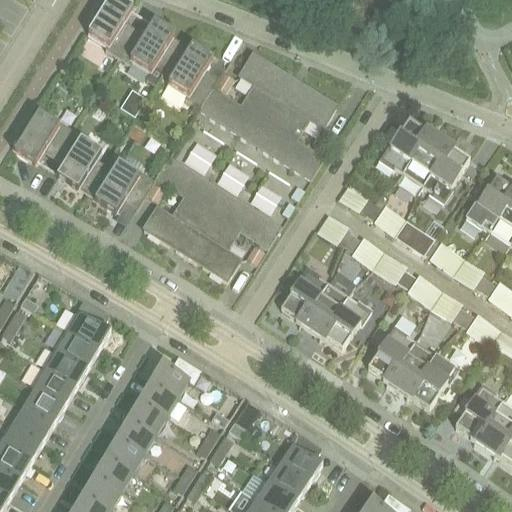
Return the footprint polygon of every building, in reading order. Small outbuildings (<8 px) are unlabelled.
[(112,2),(111,4),(107,1),(99,14),(103,16),(88,40),(107,52),(105,55),(117,63),(135,34),(125,28),(132,17),(133,15),(112,2)] [(154,28),(152,30),(145,41),(135,34),(117,63),(130,70),(132,67),(149,78),(144,86),(155,92),(164,77),(182,48),(173,43),(175,41),(154,28)] [(182,48),(164,77),(172,83),(168,90),(187,102),(185,105),(199,114),(198,115),(199,116),(213,93),(217,88),(218,86),(207,79),(214,68),(211,67),(213,65),(192,52),(191,54),(182,48)] [(256,148),(294,87),(253,60),(240,82),(253,90),(240,110),(213,93),(199,116),(252,149),(253,147),(256,148)] [(218,86),(217,88),(228,94),(236,81),(225,74),(218,86)] [(294,87),(256,148),(258,150),(257,152),(311,186),(325,163),(297,145),(309,125),(323,134),(336,112),(294,87)] [(13,153),(16,155),(15,157),(36,170),(37,168),(44,157),(54,164),(72,135),(60,128),(58,131),(38,119),(23,143),(20,141),(13,153)] [(390,153),(388,151),(379,165),(393,175),(394,173),(403,179),(429,139),(430,137),(426,134),(425,135),(409,125),(390,153)] [(87,200),(106,171),(97,165),(102,158),(82,146),(84,143),(72,135),(54,164),(64,170),(58,181),(57,183),(76,195),(77,193),(87,200)] [(430,137),(429,139),(403,179),(422,192),(449,152),(450,150),(430,137)] [(323,140),(315,153),(325,159),(333,146),(323,140)] [(449,152),(422,192),(431,197),(429,199),(443,209),(453,195),(451,193),(470,166),(454,155),(455,153),(450,150),(449,152)] [(185,261),(224,199),(222,197),(223,195),(169,162),(155,184),(184,202),(171,222),(157,214),(144,235),(185,261)] [(87,200),(96,205),(95,207),(116,220),(117,218),(119,220),(126,209),(137,215),(146,201),(155,187),(140,178),(138,181),(118,169),(114,176),(106,171),(87,200)] [(482,231),(490,237),(511,203),(511,193),(496,183),(478,211),(476,209),(466,224),(480,233),(482,231)] [(155,187),(146,201),(157,207),(165,194),(155,187)] [(304,196),(297,192),(290,202),(297,206),(304,196)] [(224,199),(185,261),(227,287),(240,266),(227,257),(240,237),(268,255),(282,232),(228,199),(227,201),(224,199)] [(511,203),(490,237),(510,250),(511,247),(511,203)] [(367,220),(375,209),(368,204),(360,216),(367,220)] [(294,211),(288,208),(282,218),(288,222),(294,211)] [(384,215),(383,214),(375,209),(367,220),(376,227),(384,215)] [(433,248),(435,245),(406,226),(395,242),(424,261),(425,259),(433,248)] [(345,252),(353,240),(346,236),(338,248),(345,252)] [(348,269),(355,259),(363,247),(353,240),(345,252),(343,255),(340,263),(348,269)] [(433,248),(425,259),(432,264),(440,253),(433,248)] [(254,251),(246,264),(256,270),(264,257),(254,251)] [(4,296),(17,304),(34,277),(20,269),(4,296)] [(301,329),(328,289),(320,284),(321,282),(307,272),(297,286),(299,288),(281,315),(301,329)] [(404,292),(411,280),(404,275),(396,287),(404,292)] [(411,280),(404,292),(411,296),(419,285),(411,280)] [(484,299),(492,287),(482,281),(474,292),(484,299)] [(492,287),(484,299),(491,304),(499,292),(492,287)] [(321,342),(348,303),(328,289),(301,329),(321,342)] [(387,296),(383,303),(383,306),(390,310),(395,302),(387,296)] [(445,325),(457,306),(443,297),(430,315),(445,325)] [(38,310),(26,302),(21,311),(33,318),(38,310)] [(348,303),(321,342),(342,356),(360,329),(362,330),(372,316),(357,306),(356,308),(348,303)] [(0,314),(0,317),(7,321),(14,309),(6,304),(0,314)] [(64,337),(99,358),(111,339),(102,333),(109,322),(83,305),(64,337)] [(462,331),(470,319),(460,313),(452,324),(462,331)] [(9,329),(18,334),(25,322),(17,317),(9,329)] [(470,319),(462,331),(469,336),(477,324),(470,319)] [(10,346),(18,334),(9,329),(2,341),(10,346)] [(388,388),(415,348),(407,342),(408,341),(394,331),(385,345),(387,346),(368,374),(388,388)] [(88,376),(99,358),(64,337),(53,355),(88,376)] [(408,401),(435,361),(415,348),(388,388),(408,401)] [(77,395),(88,376),(53,355),(42,374),(77,395)] [(435,361),(408,401),(429,415),(447,387),(449,389),(459,375),(445,365),(443,367),(435,361)] [(151,388),(179,405),(190,387),(194,390),(202,377),(178,362),(171,374),(163,369),(161,372),(156,369),(151,377),(156,380),(151,388)] [(66,413),(77,395),(42,374),(31,392),(66,413)] [(168,423),(179,405),(151,388),(140,407),(168,423)] [(476,447),(502,407),(494,401),(496,399),(481,390),(472,404),(474,405),(455,433),(476,447)] [(55,432),(66,413),(31,392),(30,392),(34,395),(24,413),(55,432)] [(157,442),(168,423),(140,407),(129,425),(157,442)] [(496,460),(511,435),(511,412),(502,407),(476,447),(496,460)] [(44,450),(55,432),(24,413),(13,431),(9,429),(8,429),(44,450)] [(211,425),(224,433),(229,424),(216,416),(211,425)] [(146,460),(157,442),(129,425),(118,444),(146,460)] [(247,436),(234,428),(229,436),(241,444),(247,436)] [(0,449),(32,469),(44,450),(8,429),(0,442),(0,449)] [(204,446),(212,451),(220,439),(212,434),(204,446)] [(511,435),(496,460),(511,471),(511,435)] [(217,454),(225,459),(233,447),(225,442),(217,454)] [(134,479),(146,460),(118,444),(106,462),(134,479)] [(205,463),(212,451),(204,446),(197,458),(205,463)] [(31,471),(32,469),(0,449),(0,474),(21,487),(26,479),(31,482),(35,474),(31,471)] [(280,470),(310,490),(322,472),(292,451),(280,470)] [(218,471),(225,459),(217,454),(210,466),(218,471)] [(134,479),(106,462),(105,465),(100,462),(95,470),(100,473),(95,481),(123,497),(134,479)] [(181,482),(189,487),(196,475),(188,470),(181,482)] [(298,508),(310,490),(280,470),(268,487),(264,485),(298,508)] [(0,499),(10,506),(21,487),(0,474),(0,499)] [(194,491),(202,496),(210,484),(202,479),(194,491)] [(105,511),(114,511),(123,497),(95,481),(84,499),(105,511)] [(181,499),(189,487),(181,482),(173,494),(181,499)] [(264,511),(295,511),(298,508),(264,485),(252,503),(264,511)] [(195,508),(202,496),(194,491),(187,502),(195,508)] [(0,511),(6,511),(10,506),(0,499),(0,511)] [(105,511),(84,499),(76,511),(105,511)] [(406,511),(388,499),(380,511),(372,505),(370,508),(365,506),(361,511),(406,511)] [(264,511),(252,503),(245,511),(264,511)]
